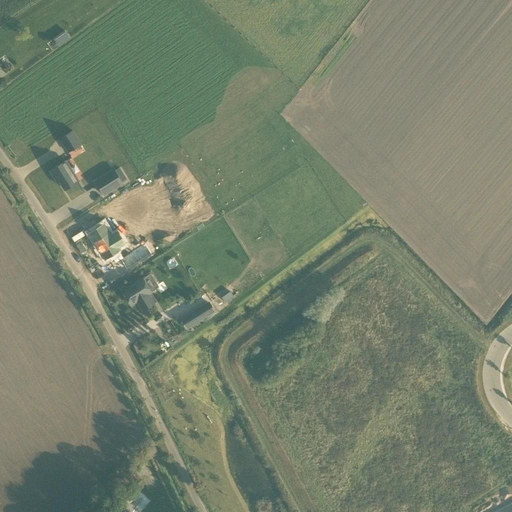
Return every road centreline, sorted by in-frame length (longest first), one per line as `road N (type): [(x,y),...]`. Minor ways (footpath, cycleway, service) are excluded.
road 1 (track): [(494,351),(377,239),(243,329),(224,359),(304,511)]
road 2 (unclassified): [(196,511),(65,259),(0,157)]
